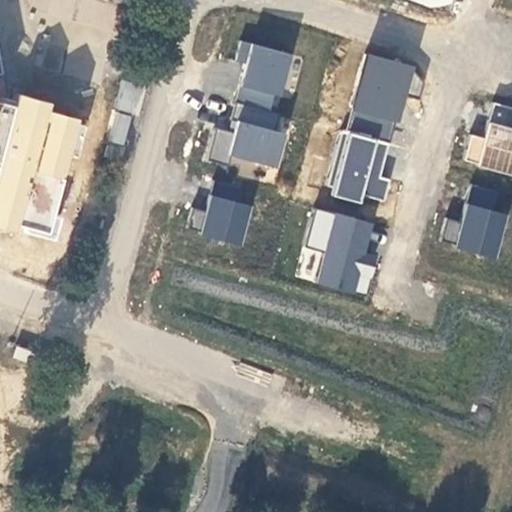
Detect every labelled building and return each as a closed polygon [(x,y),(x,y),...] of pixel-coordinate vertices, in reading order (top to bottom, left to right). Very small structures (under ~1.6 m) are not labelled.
[(272,94),(277,95),(288,53),(240,40),(234,60),(244,63),(234,100),(267,110),(272,94)] [(417,98),(413,96),(418,77),(409,65),(364,53),(350,106),(364,110),(358,133),(344,129),(344,130),(387,142),(400,94),(417,99),(417,98)] [(418,77),(413,96),(417,98),(422,81),(418,77)] [(135,112),(143,86),(123,80),(115,106),(135,112)] [(0,227),(10,230),(12,223),(43,231),(74,117),(73,117),(72,118),(43,110),(45,101),(44,100),(44,102),(14,94),(15,92),(14,92),(10,105),(0,101),(0,227)] [(214,126),(205,159),(226,165),(229,154),(273,166),(282,132),(273,130),(278,112),(267,110),(234,100),(229,119),(234,120),(232,131),(226,129),(214,126)] [(350,106),(344,129),(358,133),(364,110),(350,106)] [(114,111),(106,140),(123,145),(131,115),(114,111)] [(229,119),(226,129),(232,131),(234,120),(229,119)] [(511,128),(491,123),(480,167),(511,174),(511,128)] [(325,185),(383,200),(388,178),(378,175),(387,142),(344,130),(340,129),(325,185)] [(253,208),(212,197),(202,236),(243,246),(253,208)] [(509,215),(468,203),(455,247),(496,259),(509,215)] [(367,221),(314,207),(303,246),(322,251),(314,280),(313,280),(313,281),(364,295),(369,275),(360,272),(366,253),(372,255),(372,254),(359,250),(358,250),(366,222),(367,222),(367,221)] [(367,222),(366,222),(358,250),(359,250),(367,222)] [(16,345),(12,356),(29,363),(33,352),(16,345)]
